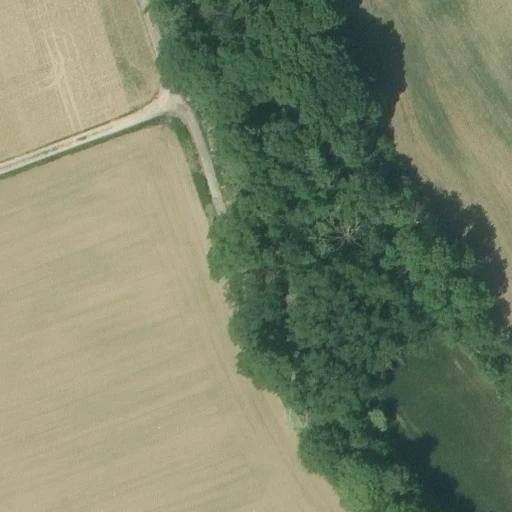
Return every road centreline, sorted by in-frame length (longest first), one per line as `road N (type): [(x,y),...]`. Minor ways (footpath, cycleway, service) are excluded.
road 1 (track): [(388,511),(261,330),(177,101)]
road 2 (track): [(177,101),(0,169)]
